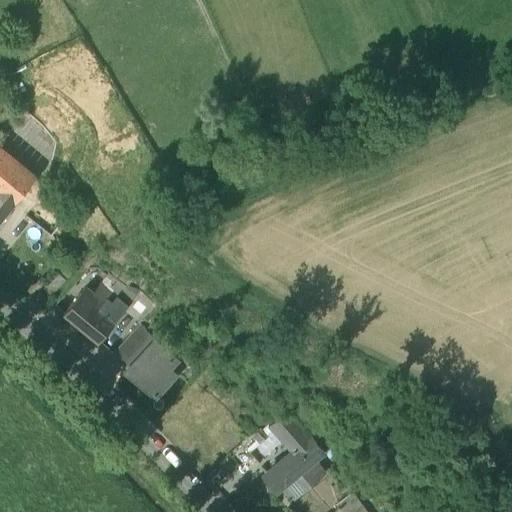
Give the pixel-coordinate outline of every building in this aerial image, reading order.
[(0,147),(0,218),(35,176),(0,147)] [(58,273),(44,288),(52,295),(66,280),(58,273)] [(92,294),(85,288),(65,312),(99,340),(115,321),(125,310),(128,306),(117,296),(106,288),(100,283),(92,294)] [(141,322),(124,340),(139,353),(155,336),(141,322)] [(139,353),(126,367),(155,394),(176,372),(169,366),(177,357),(155,336),(139,353)] [(334,442),(296,399),(288,407),(312,435),(325,449),(334,442)] [(273,421),(269,424),(277,432),(293,450),(312,435),(288,407),(273,421)] [(270,417),(255,430),(263,440),(266,442),(277,432),(269,424),(273,421),(270,417)] [(255,430),(241,443),(249,452),(263,440),(255,430)] [(293,450),(264,474),(277,489),(291,477),(306,495),(331,474),(315,457),(325,449),(312,435),(293,450)] [(354,458),(342,442),(334,449),(346,464),(354,458)] [(358,493),(345,503),(351,511),(370,511),(367,508),(369,507),(358,493)] [(422,511),(410,496),(398,505),(403,511),(422,511)] [(351,511),(345,503),(334,511),(351,511)]
